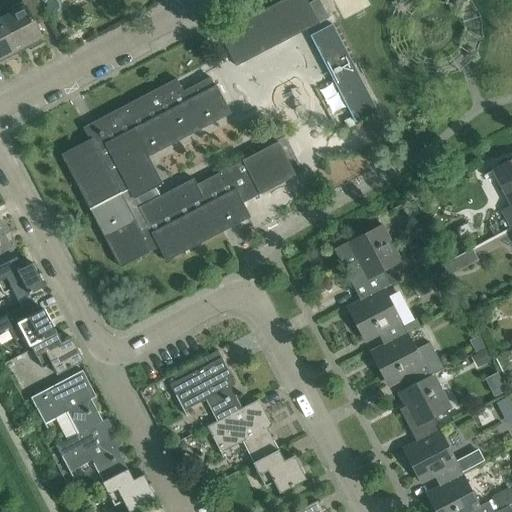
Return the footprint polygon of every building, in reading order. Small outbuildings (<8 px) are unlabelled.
[(23,6),(1,18),(20,53),(40,42),(38,39),(39,38),(33,27),(45,21),(33,0),(21,0),(20,1),(23,6)] [(305,0),(283,0),(218,34),(236,67),(318,24),(305,0)] [(328,19),(328,18),(318,0),(316,0),(309,4),(319,23),(328,19)] [(0,63),(20,53),(1,18),(0,18),(0,63)] [(349,111),(371,100),(332,25),(310,36),(349,111)] [(147,158),(207,126),(231,114),(230,113),(228,113),(215,87),(216,87),(216,86),(214,86),(210,78),(209,78),(209,79),(183,93),(176,79),(83,128),(89,140),(61,155),(62,157),(63,156),(90,208),(89,209),(90,211),(91,210),(121,265),(120,266),(120,267),(159,247),(165,260),(165,261),(165,262),(168,261),(167,260),(247,218),(247,219),(250,218),(249,216),(248,217),(242,204),(259,195),(295,176),(295,175),(294,175),(277,144),(278,143),(277,142),(241,161),(242,161),(195,186),(192,179),(158,198),(153,189),(161,185),(147,158)] [(511,160),(493,170),(511,206),(502,211),(511,228),(511,227),(511,160)] [(0,266),(17,258),(5,236),(10,233),(0,214),(0,266)] [(356,239),(334,250),(359,300),(383,287),(383,288),(397,280),(391,267),(399,263),(382,230),(395,223),(395,222),(357,241),(356,239)] [(442,265),(448,276),(478,261),(472,249),(442,265)] [(0,266),(0,289),(3,295),(12,290),(17,301),(44,287),(32,263),(22,268),(17,258),(0,266)] [(383,287),(359,300),(364,309),(353,314),(366,339),(377,334),(383,345),(407,332),(418,326),(415,319),(412,320),(397,291),(387,296),(383,288),(383,287)] [(33,302),(12,312),(0,318),(0,333),(9,329),(14,340),(23,336),(29,347),(30,347),(30,346),(56,332),(43,309),(38,312),(33,302)] [(61,343),(56,332),(30,346),(30,347),(42,369),(51,364),(56,375),(83,361),(71,338),(61,343)] [(407,332),(383,345),(387,354),(377,359),(390,384),(400,379),(406,390),(432,377),(431,376),(443,370),(430,343),(416,351),(407,332)] [(200,360),(204,367),(169,385),(183,411),(206,399),(217,421),(218,422),(242,409),(241,409),(230,387),(235,385),(217,351),(200,360)] [(96,397),(82,371),(31,398),(45,425),(55,419),(66,440),(78,434),(103,422),(102,421),(91,400),(96,397)] [(432,377),(406,390),(413,402),(399,410),(416,441),(439,429),(433,417),(449,409),(432,377)] [(511,408),(508,396),(495,400),(503,423),(511,419),(511,408)] [(218,422),(217,421),(207,427),(221,454),(243,442),(255,463),(255,464),(279,451),(267,429),(272,426),(258,400),(241,409),(242,409),(218,422)] [(78,434),(66,440),(55,445),(70,473),(91,461),(102,483),(127,470),(116,448),(121,445),(107,419),(102,421),(103,422),(78,434)] [(439,429),(416,441),(420,450),(409,456),(422,481),(433,475),(439,486),(462,474),(439,429)] [(255,464),(255,463),(252,465),(264,488),(273,483),(279,494),(306,480),(294,456),(284,461),(279,451),(255,464)] [(481,462),(477,453),(464,460),(468,469),(481,462)] [(127,470),(102,483),(114,507),(123,502),(127,511),(129,511),(155,499),(143,475),(133,480),(127,470)] [(462,474),(439,486),(443,495),(432,500),(438,511),(493,511),(489,502),(479,507),(462,474)] [(511,503),(511,492),(509,487),(491,497),(498,511),(511,503)] [(322,511),(317,501),(296,511),(322,511)]
